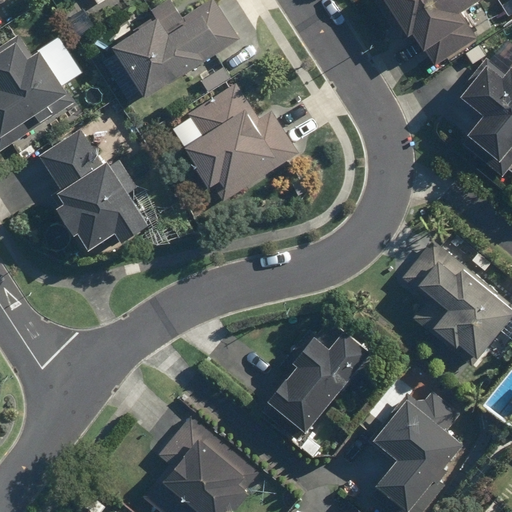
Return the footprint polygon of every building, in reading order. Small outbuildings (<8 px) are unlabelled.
[(243,35),(221,0),(207,0),(174,21),(169,12),(124,40),(156,90),(243,35)] [(381,0),(408,38),(422,28),(435,46),(497,4),(493,0),(381,0)] [(21,139),(15,130),(77,85),(48,45),(40,52),(26,33),(0,51),(0,70),(8,81),(0,86),(0,143),(6,151),(21,139)] [(511,69),(493,52),(462,88),(490,112),(465,140),(507,176),(511,169),(511,69)] [(275,106),(263,114),(241,81),(171,127),(187,151),(194,146),(218,181),(229,174),(235,184),(287,150),(292,159),(304,150),(275,106)] [(106,162),(80,126),(44,153),(69,186),(59,193),(84,231),(89,228),(100,244),(126,227),(132,237),(159,219),(117,155),(106,162)] [(511,295),(441,236),(408,277),(433,298),(419,315),(478,364),(511,322),(511,295)] [(324,329),(302,356),(307,360),(268,409),(305,438),(314,426),(318,428),(382,348),(353,325),(340,342),(324,329)] [(414,389),(373,439),(400,461),(375,492),(400,511),(413,511),(474,437),(456,423),(467,408),(438,385),(427,399),(414,389)] [(236,511),(240,507),(240,506),(257,485),(254,483),(265,470),(196,412),(163,451),(174,461),(146,495),(167,511),(236,511)]
